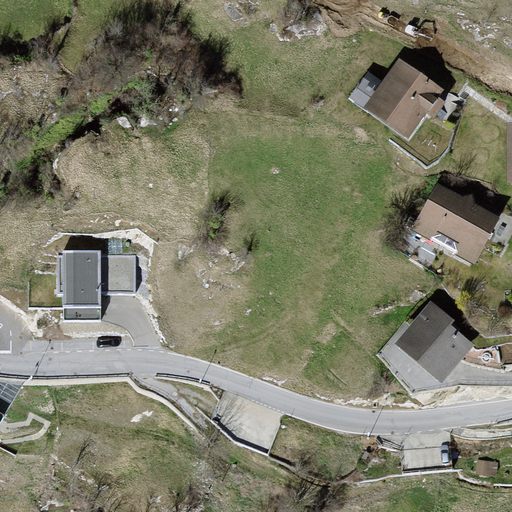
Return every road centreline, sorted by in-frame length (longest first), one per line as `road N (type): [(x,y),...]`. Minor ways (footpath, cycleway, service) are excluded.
road 1 (tertiary): [(10,366),(179,366),(307,410),(388,425),(511,407)]
road 2 (residential): [(511,81),(371,10)]
